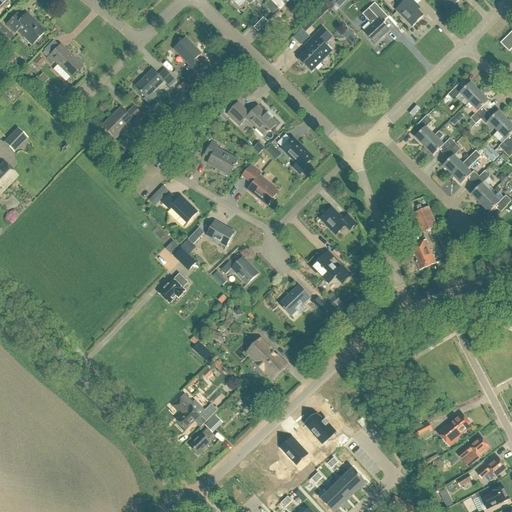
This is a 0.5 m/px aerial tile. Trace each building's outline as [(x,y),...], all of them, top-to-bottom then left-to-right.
[(226,0),(237,11),(247,1),(245,0),(226,0)] [(280,10),(284,6),(278,0),(270,0),(280,10)] [(395,0),(398,3),(401,5),(395,11),(412,27),(423,17),(419,12),(421,10),(411,0),(395,0)] [(452,8),(459,0),(441,0),(444,3),(443,4),(448,9),(450,6),(452,8)] [(375,3),(362,14),(372,25),(364,33),(374,44),(389,31),(382,23),(388,18),(375,3)] [(328,6),(326,4),(320,10),(322,12),(323,13),(328,7),(328,6)] [(281,17),(288,10),(285,7),(278,14),(281,17)] [(45,32),(26,13),(21,18),(16,14),(5,25),(15,34),(16,32),(31,46),(45,32)] [(258,32),(267,23),(263,18),(254,28),(258,32)] [(0,39),(5,45),(13,37),(0,23),(0,39)] [(320,63),(332,52),(325,45),(332,38),(322,28),(309,42),(313,45),(298,61),(304,66),(305,65),(311,71),(319,62),(320,63)] [(358,40),(348,30),(342,35),(352,46),(358,40)] [(191,73),(200,64),(196,59),(201,54),(186,38),(174,49),(189,65),(186,68),(191,73)] [(509,52),(511,48),(511,45),(505,39),(500,43),(509,52)] [(82,66),(60,45),(47,58),(52,63),(54,61),(70,77),(82,66)] [(33,63),(38,68),(44,63),(39,57),(33,63)] [(159,75),(153,70),(135,88),(147,99),(145,101),(150,106),(157,98),(153,93),(164,81),(170,87),(176,81),(165,70),(159,75)] [(198,87),(203,82),(198,77),(193,82),(198,87)] [(452,91),(448,95),(454,101),(458,97),(460,95),(465,99),(461,102),(465,105),(468,102),(469,103),(480,92),(471,83),(464,89),(459,84),(452,91)] [(469,103),(466,106),(469,110),(473,107),(477,112),(475,114),(470,119),(476,124),(481,120),(487,113),(482,108),(489,102),(480,92),(469,103)] [(250,116),(238,104),(228,115),(234,120),(240,126),(247,119),(266,137),(277,124),(258,107),(250,116)] [(144,117),(134,107),(127,114),(122,108),(103,127),(115,139),(133,122),(136,125),(144,117)] [(487,113),(481,120),(486,125),(488,123),(497,132),(508,121),(499,111),(492,118),(487,113)] [(459,113),(450,122),(454,126),(463,117),(459,113)] [(415,138),(424,147),(435,137),(426,128),(433,121),(427,116),(416,126),(421,132),(415,138)] [(504,153),(511,145),(511,138),(511,137),(511,135),(511,124),(508,121),(497,132),(498,133),(494,136),(502,144),(499,147),(504,153)] [(15,153),(28,139),(18,129),(4,143),(15,153)] [(435,137),(424,147),(433,157),(440,150),(445,155),(456,144),(450,139),(443,146),(438,142),(443,137),(439,133),(435,137)] [(314,157),(299,143),(299,142),(293,137),(282,148),(297,163),(293,167),(300,174),(307,167),(306,166),(314,158),(314,157)] [(230,176),(238,160),(216,148),(218,146),(211,142),(205,154),(211,158),(208,164),(230,176)] [(452,176),(463,165),(455,156),(461,150),(456,144),(445,155),(450,160),(443,166),(452,176)] [(272,145),(267,151),(271,155),(277,150),(272,145)] [(499,156),(492,149),(486,155),(493,162),(499,156)] [(473,184),(480,177),(474,171),(472,173),(468,170),(481,157),(476,152),(463,165),(452,176),(461,185),(468,178),(473,184)] [(428,174),(436,165),(428,159),(421,167),(428,174)] [(0,193),(0,194),(18,176),(3,162),(0,165),(0,193)] [(268,206),(279,192),(259,177),(261,174),(251,166),(243,176),(253,185),(248,191),(268,206)] [(471,195),(480,204),(491,193),(483,184),(485,182),(490,177),(484,172),(480,177),(473,184),(478,189),(471,195)] [(177,200),(170,193),(161,202),(169,210),(171,208),(188,224),(198,213),(181,196),(177,200)] [(491,193),(480,204),(489,213),(496,207),(501,212),(508,205),(511,202),(506,196),(502,200),(500,202),(491,193)] [(155,196),(150,201),(155,206),(160,201),(155,196)] [(344,220),(332,208),(320,220),(336,235),(345,226),(350,231),(357,224),(348,215),(344,220)] [(422,233),(437,227),(428,208),(414,214),(422,233)] [(226,247),(234,233),(215,222),(207,236),(226,247)] [(194,245),(205,234),(200,229),(189,241),(194,245)] [(181,247),(189,255),(196,248),(188,240),(181,247)] [(436,264),(426,240),(410,247),(414,256),(415,256),(418,261),(416,262),(420,270),(436,264)] [(189,272),(197,264),(182,249),(174,257),(189,272)] [(335,250),(332,253),(337,259),(340,255),(335,250)] [(342,285),(351,276),(328,252),(312,267),(329,284),(336,278),(342,285)] [(258,274),(243,258),(235,265),(231,261),(221,270),(225,275),(232,269),(247,285),(258,274)] [(213,276),(223,286),(227,282),(218,272),(213,276)] [(173,280),(159,294),(169,303),(177,296),(179,298),(185,292),(182,289),(188,283),(180,274),(174,280),(173,280)] [(301,313),(306,308),(304,305),(311,299),(299,287),(279,306),(291,317),(298,311),(301,313)] [(325,300),(337,312),(344,306),(332,293),(325,300)] [(324,316),(331,310),(320,299),(314,304),(324,316)] [(165,337),(173,330),(167,324),(159,331),(165,337)] [(219,341),(220,334),(212,332),(211,339),(219,341)] [(274,379),(287,366),(260,340),(248,353),(257,362),(255,364),(263,371),(265,370),(274,379)] [(199,343),(193,349),(206,360),(211,355),(199,343)] [(223,368),(217,362),(213,366),(219,372),(223,368)] [(203,375),(208,380),(214,375),(209,370),(203,375)] [(200,416),(191,407),(194,404),(185,394),(181,398),(172,406),(181,415),(176,420),(186,430),(200,416)] [(211,405),(200,416),(206,422),(217,411),(211,405)] [(208,429),(213,433),(223,423),(215,415),(205,425),(208,429)] [(317,415),(306,425),(323,444),(336,432),(329,425),(327,427),(323,423),(324,422),(317,415)] [(458,437),(471,426),(462,415),(448,427),(447,426),(439,432),(451,447),(460,440),(458,437)] [(416,441),(433,432),(429,423),(412,432),(416,441)] [(190,447),(197,455),(205,447),(206,448),(211,443),(208,440),(213,435),(212,435),(213,434),(213,433),(208,429),(203,435),(202,434),(195,440),(195,441),(190,447)] [(293,438),(281,449),(297,466),(308,455),(293,438)] [(489,448),(481,438),(470,447),(470,446),(458,456),(462,461),(464,459),(465,459),(465,458),(471,465),(480,458),(479,457),(489,448)] [(317,469),(326,461),(321,455),(312,464),(317,469)] [(267,458),(266,458),(252,471),(253,473),(249,477),(250,479),(245,484),(257,496),(267,486),(262,482),(269,475),(271,478),(278,471),(267,459),(267,458)] [(506,468),(498,458),(487,467),(486,466),(477,474),(481,479),(490,471),(495,477),(506,468)] [(438,474),(444,471),(445,465),(440,461),(434,463),(433,470),(438,474)] [(345,476),(358,490),(366,483),(356,472),(353,469),(345,476)] [(460,489),(473,481),(469,475),(457,483),(460,489)] [(358,490),(345,476),(337,484),(350,498),(358,490)] [(350,498),(337,484),(329,492),(342,506),(350,498)] [(487,510),(498,505),(509,499),(503,486),(491,492),(492,493),(481,498),(484,504),(487,510)] [(334,511),(342,506),(329,492),(321,499),(332,511),(334,511)] [(415,511),(417,511),(404,504),(395,498),(388,510),(391,511),(415,511)] [(449,498),(443,501),(447,509),(453,505),(449,498)]
